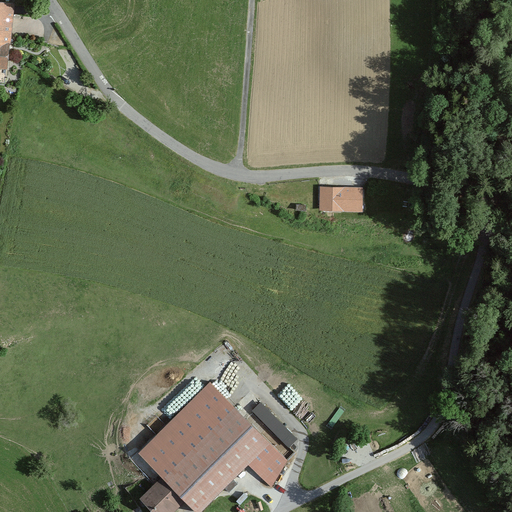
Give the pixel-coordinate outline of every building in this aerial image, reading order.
[(0,65),(5,66),(12,4),(0,2),(0,65)] [(321,208),(360,209),(361,188),(322,187),(321,208)] [(198,511),(250,461),(271,483),(283,460),(208,385),(141,451),(164,475),(142,497),(156,511),(171,511),(186,498),(198,511)] [(296,438),(261,402),(253,409),(288,446),(296,438)] [(229,490),(238,483),(234,478),(225,485),(229,490)]
